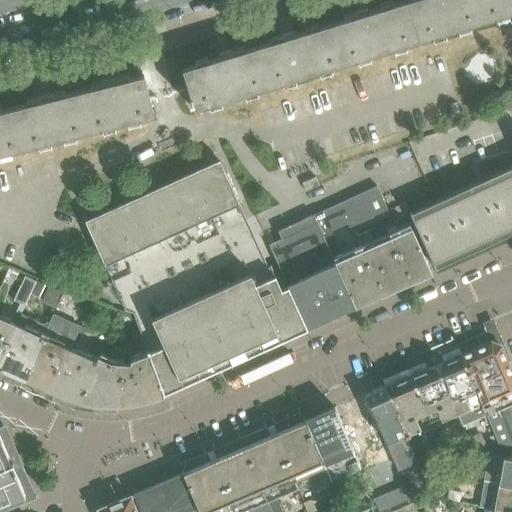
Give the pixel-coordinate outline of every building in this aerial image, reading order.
[(481,21),(474,0),(407,0),(405,1),(418,40),(481,21)] [(511,11),(511,0),(474,0),(481,21),(511,11)] [(418,40),(405,1),(331,23),(343,63),(418,40)] [(343,63),(331,23),(257,46),(269,86),(343,63)] [(269,86),(257,46),(182,69),(189,91),(190,96),(186,98),(189,105),(193,104),(194,109),(269,86)] [(153,115),(143,75),(76,92),(86,132),(153,115)] [(86,132),(76,92),(12,108),(22,148),(86,132)] [(0,153),(22,148),(12,108),(0,110),(0,153)] [(287,285),(281,271),(270,276),(219,160),(86,220),(125,310),(133,313),(149,354),(147,355),(162,393),(307,328),(287,285)] [(511,166),(436,201),(410,213),(412,218),(435,268),(436,267),(434,262),(511,225),(511,166)] [(318,187),(314,178),(301,184),(305,193),(318,187)] [(387,210),(376,186),(278,231),(281,239),(285,237),(297,232),(307,228),(316,249),(328,244),(324,236),(323,234),(347,224),(353,221),(355,225),(363,221),(372,217),(381,213),(387,210)] [(407,208),(405,202),(398,205),(401,211),(407,208)] [(401,211),(398,205),(390,209),(392,215),(401,211)] [(392,215),(390,209),(387,210),(381,213),(384,219),(392,215)] [(384,219),(381,213),(372,217),(375,223),(384,219)] [(375,223),(372,217),(363,221),(366,227),(375,223)] [(357,231),(355,225),(353,221),(347,224),(351,233),(355,232),(357,231)] [(366,227),(363,221),(355,225),(357,231),(366,227)] [(307,228),(297,232),(306,254),(316,249),(307,228)] [(430,273),(410,228),(363,249),(377,279),(380,278),(386,292),(401,285),(430,273)] [(285,237),(281,239),(269,244),(278,266),(306,254),(297,232),(285,237)] [(377,279),(363,249),(335,261),(336,263),(355,306),(386,292),(380,278),(377,279)] [(355,306),(336,263),(287,285),(307,328),(355,306)] [(21,314),(35,281),(25,277),(14,301),(21,304),(17,312),(21,314)] [(39,297),(44,285),(44,284),(37,281),(31,293),(39,297)] [(49,285),(41,303),(55,309),(63,291),(49,285)] [(47,327),(25,378),(52,390),(53,391),(59,393),(73,398),(88,401),(103,403),(118,403),(120,402),(122,365),(108,364),(98,360),(96,363),(70,351),(69,351),(78,331),(80,326),(54,314),(53,314),(52,313),(46,326),(47,327)] [(0,369),(0,370),(2,367),(24,377),(25,378),(47,327),(46,326),(21,315),(15,326),(1,320),(0,321),(0,369)] [(511,395),(511,374),(500,345),(490,341),(461,353),(484,409),(511,395)] [(127,352),(128,343),(117,342),(117,352),(127,352)] [(486,415),(484,409),(461,353),(435,364),(456,414),(457,414),(462,425),(486,415)] [(162,393),(147,355),(129,363),(129,365),(122,365),(120,402),(133,401),(148,398),(162,393)] [(456,414),(435,364),(411,375),(434,430),(446,424),(444,419),(456,414)] [(434,430),(411,375),(384,386),(406,435),(418,430),(436,474),(454,466),(445,444),(440,446),(434,430)] [(406,435),(384,386),(364,394),(385,444),(406,435)] [(511,446),(511,395),(484,409),(486,415),(498,444),(511,446)] [(356,456),(334,407),(328,410),(329,411),(306,421),(305,420),(304,421),(304,422),(328,477),(330,481),(361,468),(356,456)] [(328,477),(304,422),(243,449),(267,503),(328,477)] [(0,506),(24,496),(0,439),(0,506)] [(246,511),(267,503),(243,449),(184,474),(183,473),(182,473),(199,511),(246,511)] [(511,487),(511,459),(491,456),(489,463),(487,463),(483,479),(498,482),(498,484),(498,485),(511,487)] [(199,511),(182,473),(134,494),(141,511),(199,511)] [(451,484),(449,475),(442,479),(443,485),(451,484)] [(511,511),(511,487),(498,485),(498,484),(484,481),(480,507),(494,509),(494,508),(511,511)] [(424,508),(445,498),(439,490),(420,499),(424,508)] [(460,502),(462,493),(447,491),(446,500),(460,502)] [(136,511),(129,496),(99,508),(99,509),(98,509),(99,511),(136,511)] [(366,511),(378,507),(373,496),(343,509),(340,503),(320,511),(366,511)]
